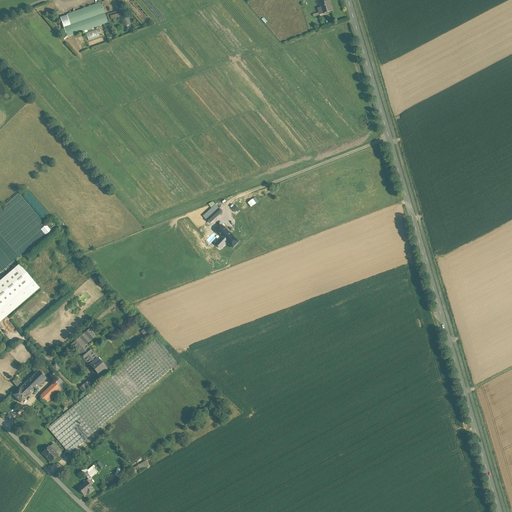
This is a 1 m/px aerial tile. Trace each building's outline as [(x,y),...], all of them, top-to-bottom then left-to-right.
[(329,1),(320,3),(321,7),(318,8),(320,15),(332,11),(329,1)] [(101,4),(78,12),(85,31),(108,23),(101,4)] [(68,37),(85,31),(78,12),(61,18),(68,37)] [(86,33),(89,40),(100,36),(98,29),(86,33)] [(89,43),(91,47),(105,42),(103,37),(89,43)] [(19,193),(0,209),(0,273),(51,230),(19,193)] [(255,196),(247,202),(250,207),(258,201),(255,196)] [(235,213),(239,209),(234,202),(229,206),(235,213)] [(215,204),(203,216),(206,219),(218,208),(215,204)] [(218,208),(207,219),(210,223),(222,212),(218,208)] [(233,236),(222,225),(216,232),(224,240),(223,240),(222,241),(220,239),(216,244),(221,249),(227,242),(227,243),(233,236)] [(239,242),(233,236),(227,243),(233,248),(239,242)] [(19,264),(0,280),(0,319),(39,287),(34,281),(19,264)] [(90,329),(72,344),(90,364),(97,358),(86,345),(96,336),(90,329)] [(157,338),(48,427),(70,453),(87,439),(83,434),(90,428),(94,433),(178,363),(157,338)] [(90,364),(98,374),(106,368),(97,358),(90,364)] [(60,368),(56,364),(52,368),(56,372),(60,368)] [(38,371),(23,386),(21,384),(20,386),(21,387),(20,389),(27,396),(46,378),(38,371)] [(17,378),(13,382),(17,386),(21,382),(17,378)] [(88,381),(80,388),(83,392),(92,385),(88,381)] [(55,382),(40,397),(46,404),(61,389),(55,382)] [(20,389),(13,395),(21,403),(27,396),(20,389)] [(83,434),(87,439),(94,433),(90,428),(83,434)] [(59,449),(53,443),(49,447),(55,453),(59,449)] [(49,447),(49,446),(42,453),(51,462),(57,455),(55,453),(49,447)] [(138,472),(149,465),(146,459),(135,466),(138,472)] [(86,481),(78,488),(83,495),(87,492),(88,494),(94,490),(92,488),(90,485),(87,482),(86,481)]
